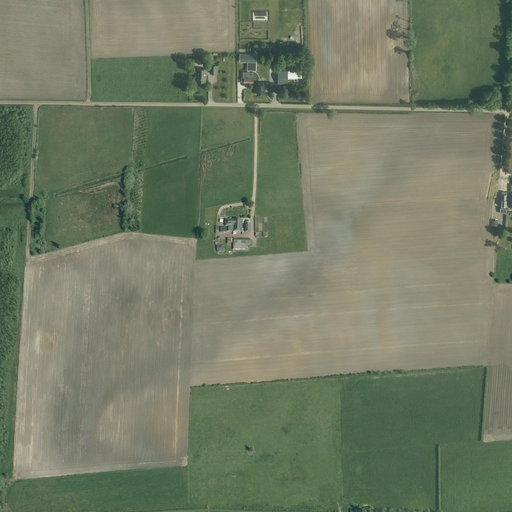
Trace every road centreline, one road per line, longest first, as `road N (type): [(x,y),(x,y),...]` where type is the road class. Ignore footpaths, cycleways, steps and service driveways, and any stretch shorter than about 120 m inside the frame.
road 1 (unclassified): [(511,111),(209,105)]
road 2 (track): [(31,262),(35,102)]
road 3 (unknown): [(256,106),(251,236)]
road 4 (track): [(87,104),(209,105)]
